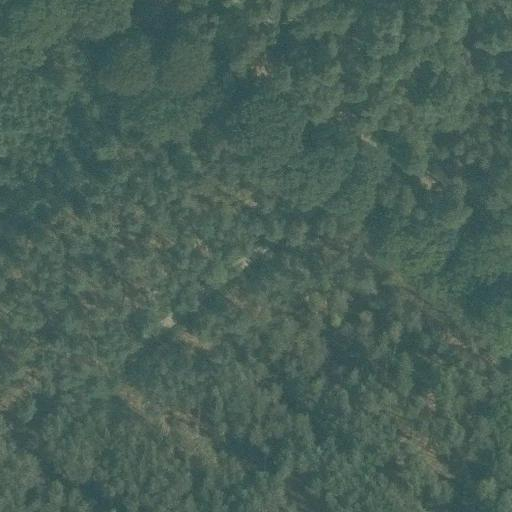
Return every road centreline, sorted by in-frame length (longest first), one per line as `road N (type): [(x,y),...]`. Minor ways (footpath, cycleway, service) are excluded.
road 1 (track): [(511,293),(334,177),(92,0)]
road 2 (unknown): [(0,453),(270,204),(334,177),(385,132)]
road 3 (unknown): [(385,132),(200,0)]
road 4 (unknown): [(385,132),(451,150),(500,178),(511,197)]
